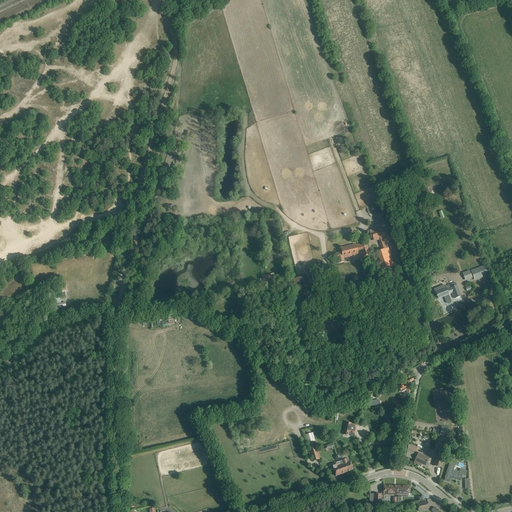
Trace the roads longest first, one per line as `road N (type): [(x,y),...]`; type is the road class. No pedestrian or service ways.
road 1 (track): [(136,250),(171,131),(175,42)]
road 2 (residential): [(276,511),(389,472),(421,479),(467,511)]
road 3 (track): [(511,316),(424,367),(398,466)]
